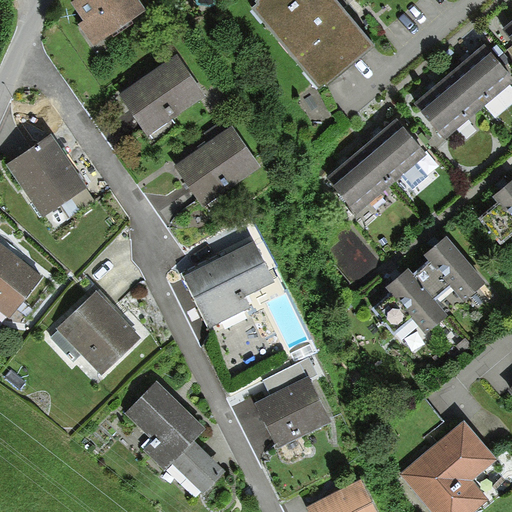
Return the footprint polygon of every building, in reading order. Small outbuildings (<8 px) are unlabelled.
[(80,0),(74,4),(85,22),(78,27),(92,47),(142,14),(132,0),(80,0)] [(257,5),(252,9),(316,88),(323,82),(326,86),(372,48),(335,3),(332,0),(258,0),(255,3),(257,5)] [(511,25),(503,33),(511,43),(511,25)] [(511,84),(511,80),(485,48),(469,61),(434,90),(414,107),(443,141),(511,84)] [(150,77),(120,98),(150,140),(208,100),(178,57),(150,77)] [(424,157),(396,125),(383,137),(348,166),(331,180),(358,213),(424,157)] [(205,149),(177,168),(204,207),(259,170),(233,130),(205,149)] [(52,138),(6,169),(42,221),(88,190),(63,154),(52,138)] [(511,183),(506,188),(493,199),(499,206),(481,222),(501,246),(511,237),(511,183)] [(413,280),(434,304),(451,289),(464,303),(484,286),(446,243),(439,248),(425,261),(429,266),(413,280)] [(255,245),(185,279),(194,297),(209,328),(248,309),(244,299),(275,284),(255,245)] [(0,246),(0,313),(10,321),(43,280),(7,252),(0,246)] [(413,280),(407,272),(399,279),(387,289),(393,296),(375,311),(395,335),(413,321),(426,336),(447,318),(434,304),(413,280)] [(98,293),(57,330),(101,378),(142,341),(110,306),(98,293)] [(286,391),(256,405),(278,449),(328,424),(306,381),(286,391)] [(156,385),(126,416),(153,443),(144,452),(165,473),(173,465),(203,494),(224,474),(194,445),(206,433),(171,400),(156,385)] [(494,461),(465,425),(437,447),(404,473),(435,511),(474,511),(486,503),(468,481),(494,461)] [(338,495),(308,511),(377,511),(362,483),(338,495)]
